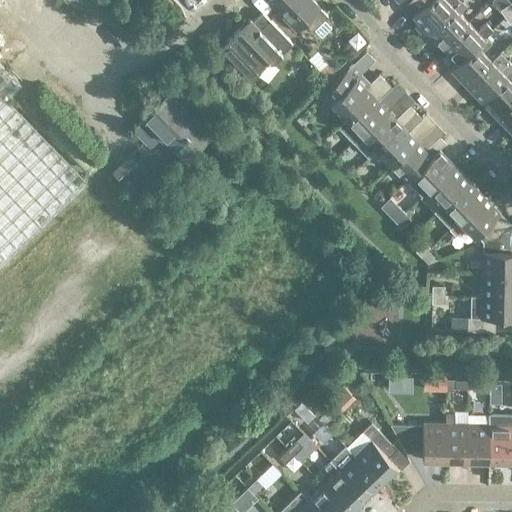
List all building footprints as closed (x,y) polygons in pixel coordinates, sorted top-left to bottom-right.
[(64,0),(75,12),(88,0),(64,0)] [(311,31),(314,29),(321,36),(330,26),(324,19),(327,16),(311,0),(267,0),(267,1),(295,29),(302,22),(311,31)] [(424,35),(427,31),(459,0),(408,0),(405,3),(414,12),(411,15),(419,23),(416,27),(424,35)] [(459,0),(427,31),(442,47),(468,22),(459,13),(466,6),(459,0)] [(504,17),(511,11),(511,5),(509,2),(499,10),(504,17)] [(274,60),(281,53),(291,43),(261,12),(251,22),(248,19),(227,39),(228,40),(218,48),(252,82),(257,77),(256,68),(263,61),(274,60)] [(450,69),(484,36),(492,29),(485,22),(476,31),(468,22),(442,47),(457,62),(450,69)] [(330,31),(319,42),(327,50),(338,39),(330,31)] [(465,85),(490,60),(481,51),(490,42),(484,36),(450,69),(465,85)] [(480,100),(511,69),(511,64),(508,61),(499,69),(490,60),(465,85),(480,100)] [(0,264),(86,182),(6,99),(22,84),(0,61),(0,264)] [(327,79),(335,70),(327,62),(318,70),(327,79)] [(495,116),(511,99),(511,82),(511,81),(511,80),(511,69),(480,100),(495,116)] [(345,118),(384,80),(378,74),(365,87),(355,77),(354,79),(346,70),(322,93),(345,118)] [(352,141),(386,109),(377,100),(391,87),(384,80),(345,118),(337,126),(352,141)] [(169,95),(133,131),(150,149),(160,138),(182,161),(208,135),(169,95)] [(510,131),(511,129),(511,99),(495,116),(510,131)] [(367,157),(375,149),(414,111),(408,105),(395,118),(386,109),(352,141),(367,157)] [(390,165),(416,140),(407,131),(421,118),(414,111),(375,149),(390,165)] [(405,180),(438,149),(444,143),(438,136),(425,149),(416,140),(390,165),(405,180)] [(421,196),(453,165),(438,149),(405,180),(421,196)] [(165,152),(159,158),(173,172),(180,165),(165,152)] [(435,212),(443,204),(468,180),(453,165),(421,196),(420,196),(435,212)] [(468,180),(443,204),(458,220),(483,196),(468,180)] [(481,241),(510,231),(495,215),(499,212),(483,196),(458,220),(449,228),(455,235),(464,227),(473,236),(475,235),(481,241)] [(394,221),(404,212),(398,206),(388,215),(394,221)] [(404,212),(394,221),(400,227),(409,219),(404,212)] [(481,273),(511,274),(511,251),(509,252),(510,231),(481,241),(481,251),(481,273)] [(420,256),(429,248),(423,241),(414,250),(420,256)] [(511,274),(481,273),(480,295),(511,295),(511,274)] [(431,294),(443,294),(444,286),(431,286),(431,294)] [(443,294),(431,294),(431,303),(443,303),(443,294)] [(511,295),(480,295),(471,295),(470,317),(466,317),(465,331),(494,332),(494,318),(511,318),(511,295)] [(467,388),(467,379),(454,379),(454,388),(467,388)] [(467,379),(467,388),(479,388),(479,392),(488,392),(488,379),(467,379)] [(422,397),(444,398),(444,382),(423,381),(422,397)] [(307,421),(314,415),(301,401),(293,407),(307,421)] [(317,418),(324,424),(333,415),(327,409),(317,418)] [(465,459),(466,423),(454,423),(454,413),(445,412),(444,423),(444,459),(465,459)] [(511,413),(488,413),(488,423),(487,459),(510,460),(511,460),(511,413)] [(345,447),(354,455),(379,481),(395,465),(387,457),(395,448),(370,422),(345,447)] [(444,459),(444,423),(388,422),(406,452),(421,453),(421,458),(444,459)] [(487,459),(488,423),(466,423),(465,459),(487,459)] [(286,448),(293,454),(302,445),(295,439),(286,448)] [(293,454),(286,448),(277,457),(283,463),(293,454)] [(379,481),(354,455),(338,470),(363,496),(379,481)] [(332,476),(323,485),(348,511),(355,511),(360,507),(356,503),(363,496),(338,470),(330,462),(324,467),(332,476)] [(252,494),(261,485),(255,478),(245,487),(252,494)] [(346,511),(348,511),(323,485),(307,500),(318,511),(346,511)] [(318,511),(307,500),(299,491),(276,511),(318,511)] [(230,503),(238,511),(241,511),(249,505),(239,494),(230,503)] [(220,511),(238,511),(230,503),(220,511)]
